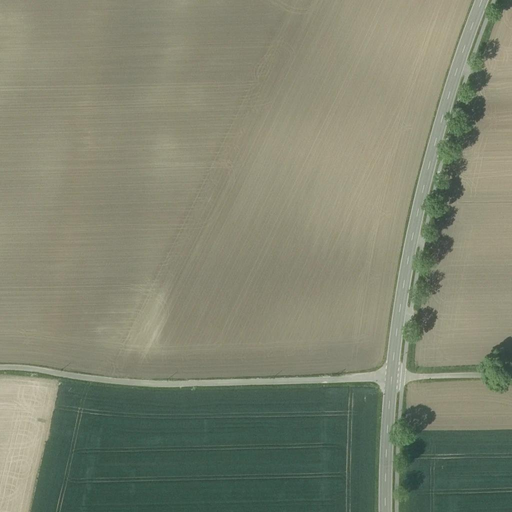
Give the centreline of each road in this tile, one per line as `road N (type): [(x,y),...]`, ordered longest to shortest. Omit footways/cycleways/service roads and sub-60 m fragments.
road 1 (tertiary): [(481,0),(412,235),(396,328),(385,511)]
road 2 (track): [(511,380),(391,380)]
